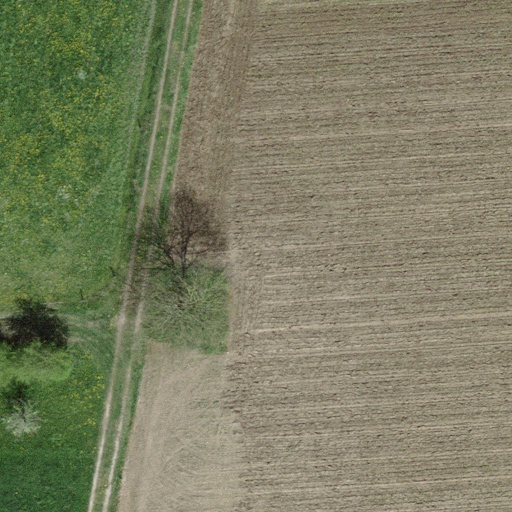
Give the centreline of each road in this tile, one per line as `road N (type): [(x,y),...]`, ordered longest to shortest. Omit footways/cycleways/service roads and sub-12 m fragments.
road 1 (track): [(90,511),(177,0)]
road 2 (track): [(0,313),(125,307)]
